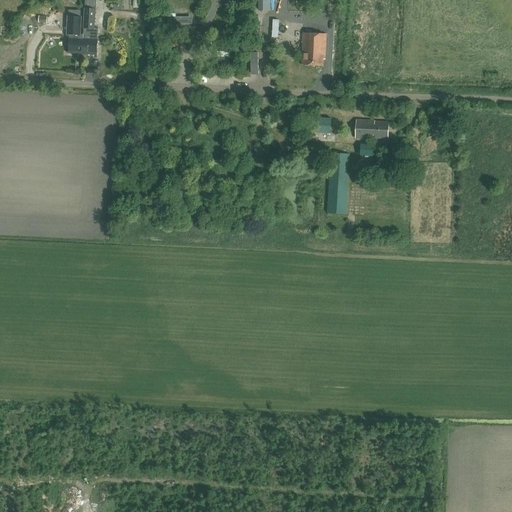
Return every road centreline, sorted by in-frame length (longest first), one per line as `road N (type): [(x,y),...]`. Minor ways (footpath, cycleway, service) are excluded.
road 1 (track): [(0,78),(511,101)]
road 2 (track): [(511,419),(0,401)]
road 3 (track): [(0,480),(407,496)]
